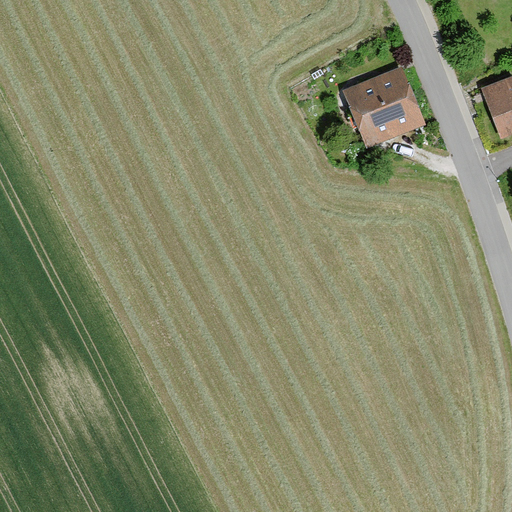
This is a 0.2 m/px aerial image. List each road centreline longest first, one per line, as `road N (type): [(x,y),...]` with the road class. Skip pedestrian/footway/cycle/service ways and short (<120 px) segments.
road 1 (tertiary): [(400,0),(471,173)]
road 2 (tertiary): [(471,173),(511,290)]
